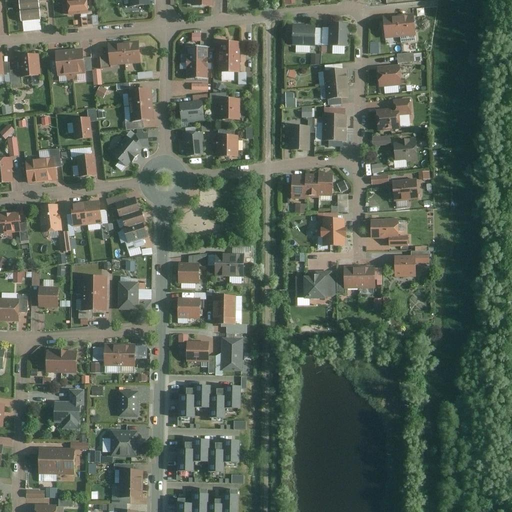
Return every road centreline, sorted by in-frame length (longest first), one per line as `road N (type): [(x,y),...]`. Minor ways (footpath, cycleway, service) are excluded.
road 1 (residential): [(363,10),(166,28)]
road 2 (residential): [(157,511),(161,329)]
road 3 (residential): [(182,177),(357,160)]
road 4 (residential): [(16,511),(21,337)]
road 5 (residential): [(0,43),(166,28)]
road 6 (residential): [(357,160),(363,10)]
road 7 (residential): [(0,200),(145,183)]
road 8 (residential): [(21,337),(161,329)]
road 9 (residential): [(164,162),(166,28)]
